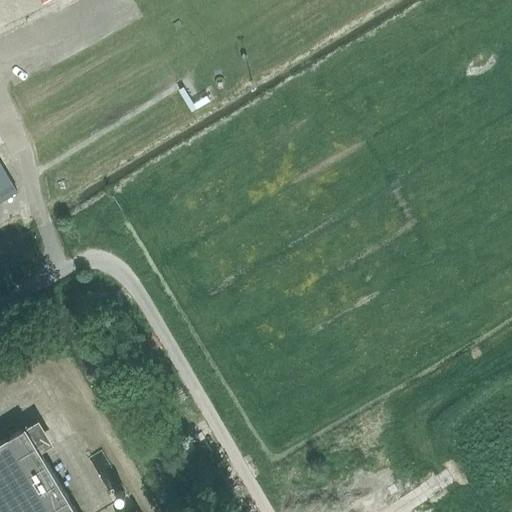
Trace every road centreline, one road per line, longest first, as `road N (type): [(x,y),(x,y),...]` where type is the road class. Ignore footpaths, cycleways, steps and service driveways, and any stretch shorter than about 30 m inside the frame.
road 1 (track): [(269,511),(122,267),(93,257),(49,272)]
road 2 (unclassified): [(0,101),(49,233),(49,272),(0,301)]
